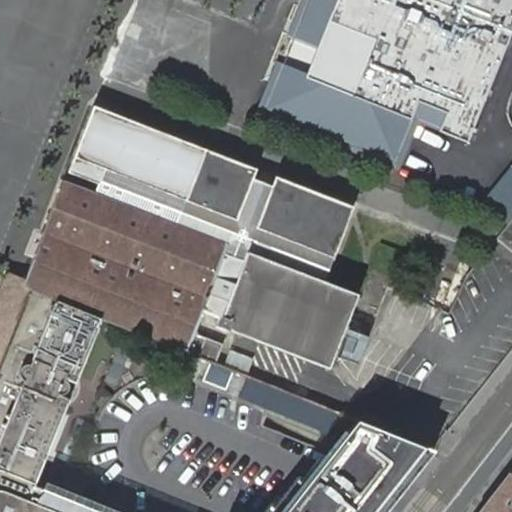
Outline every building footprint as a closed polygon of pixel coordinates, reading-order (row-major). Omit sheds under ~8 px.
[(203,44),(216,14),(185,0),(151,0),(144,18),(203,44)] [(477,118),(484,99),(511,30),(511,0),(336,0),(332,11),(323,8),(312,33),(321,37),(318,45),(365,63),(351,96),(364,101),(382,108),(411,120),(413,113),(442,124),(439,131),(467,142),(477,118)] [(189,88),(201,58),(140,35),(128,65),(189,88)] [(212,80),(295,114),(308,84),(225,49),(212,80)] [(184,200),(204,149),(93,106),(64,180),(176,224),(180,209),(184,200)] [(204,149),(184,200),(227,217),(240,212),(256,170),(204,149)] [(353,208),(274,177),(258,218),(263,231),(333,259),(353,208)] [(226,245),(226,243),(176,224),(64,180),(63,180),(42,235),(25,280),(24,284),(31,290),(100,317),(185,350),(192,332),(201,309),(223,252),(226,245)] [(227,217),(184,200),(180,209),(242,234),(236,247),(246,251),(252,238),(320,264),(315,277),(324,281),(333,259),(263,231),(258,218),(240,212),(227,217)] [(324,281),(314,277),(246,251),(245,252),(314,279),(316,279),(357,295),(357,294),(324,281)] [(334,354),(357,295),(316,279),(314,279),(245,252),(242,260),(223,252),(201,309),(220,316),(217,324),(329,368),(334,354)] [(24,284),(25,280),(8,274),(0,295),(0,365),(31,290),(24,284)] [(95,332),(100,317),(31,290),(0,365),(0,470),(33,484),(61,416),(65,403),(55,399),(57,394),(57,393),(64,393),(68,388),(67,383),(64,378),(66,373),(76,377),(81,365),(95,332)] [(96,332),(95,332),(81,365),(76,377),(66,373),(64,378),(75,383),(96,332)] [(220,343),(192,332),(185,350),(212,362),(220,343)] [(228,348),(223,360),(246,369),(251,357),(228,348)] [(61,416),(33,484),(34,484),(69,399),(57,394),(55,399),(65,403),(61,416)] [(384,511),(433,450),(356,419),(354,422),(342,436),(324,460),(320,456),(310,469),(301,480),(297,476),(274,506),(270,503),(262,511),(384,511)] [(103,511),(34,484),(33,484),(0,470),(0,511),(103,511)] [(511,511),(511,473),(509,473),(478,511),(511,511)]
